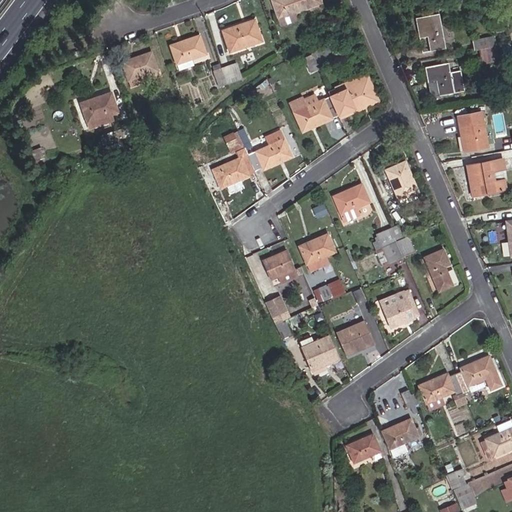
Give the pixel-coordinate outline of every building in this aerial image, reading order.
[(294,12),(321,2),(319,0),(271,0),(280,24),(296,18),(294,12)] [(511,0),(503,0),(505,10),(511,8),(511,0)] [(431,51),(446,48),(439,14),(415,19),(419,39),(427,37),(431,51)] [(230,51),(261,40),(254,19),(223,30),(230,51)] [(192,58),(206,53),(200,35),(171,46),(179,70),(194,65),(192,58)] [(479,50),(496,46),(495,37),(472,41),(474,51),(479,50)] [(325,66),(338,58),(328,43),(315,51),(325,66)] [(481,65),(499,61),(496,46),(479,50),(481,65)] [(131,87),(160,76),(151,52),(122,62),(131,87)] [(311,72),(318,69),(311,54),(304,58),(311,72)] [(214,71),(222,68),(220,62),(212,65),(214,71)] [(228,84),(242,79),(236,63),(222,68),(228,84)] [(430,98),(464,91),(461,70),(450,72),(448,63),(424,68),(430,98)] [(219,87),(228,84),(222,68),(214,71),(219,87)] [(355,108),(354,105),(371,98),(365,85),(338,97),(335,88),(328,91),(331,97),(339,115),(355,108)] [(113,120),(111,114),(118,112),(111,92),(80,103),(89,128),(113,120)] [(303,131),(339,115),(331,97),(306,107),(302,98),(290,103),(303,131)] [(185,121),(186,121),(182,109),(179,101),(172,103),(173,106),(166,109),(169,119),(176,116),(180,126),(185,124),(185,121)] [(186,121),(194,118),(190,107),(182,109),(186,121)] [(464,152),(488,147),(481,111),(458,116),(464,152)] [(123,137),(136,132),(133,121),(119,126),(123,137)] [(103,145),(120,139),(117,130),(100,136),(103,145)] [(252,143),(244,147),(247,154),(255,171),(263,167),(264,169),(280,162),(278,159),(282,158),(283,161),(291,157),(280,131),(266,137),(270,145),(256,151),(252,143)] [(34,158),(44,154),(41,148),(26,153),(32,168),(37,166),(34,158)] [(247,154),(213,169),(221,188),(227,185),(230,193),(234,191),(239,189),(243,187),(240,180),(249,176),(248,174),(255,171),(247,154)] [(473,196),(506,190),(500,159),(467,165),(473,196)] [(399,200),(418,192),(405,162),(386,170),(399,200)] [(355,207),(369,202),(362,184),(334,196),(344,221),(358,215),(355,207)] [(397,241),(404,238),(398,225),(391,227),(397,241)] [(375,250),(397,241),(391,227),(377,233),(380,240),(373,243),(375,250)] [(310,272),(330,264),(326,255),(335,252),(328,234),(299,246),(310,272)] [(404,256),(415,252),(409,236),(404,238),(397,241),(404,256)] [(382,266),(404,256),(397,241),(375,250),(382,266)] [(444,266),(449,264),(443,250),(425,257),(439,291),(452,285),(444,266)] [(297,277),(286,251),(264,261),(272,280),(280,276),(284,283),(297,277)] [(332,299),(346,293),(341,280),(327,286),(331,297),(332,299)] [(318,302),(331,297),(327,286),(314,291),(318,302)] [(358,305),(367,301),(361,288),(353,291),(358,305)] [(282,297),(268,304),(274,317),(288,311),(282,297)] [(412,317),(417,314),(410,297),(405,300),(404,298),(384,307),(392,327),(412,318),(412,317)] [(282,338),(292,334),(285,319),(275,324),(282,338)] [(346,355),(374,343),(364,321),(337,333),(346,355)] [(311,368),(339,356),(331,337),(315,344),(311,336),(300,341),(311,368)] [(460,371),(455,374),(463,393),(470,390),(470,392),(485,386),(483,379),(486,378),(491,390),(501,386),(489,356),(472,363),(473,366),(469,368),(468,365),(459,369),(460,371)] [(427,382),(418,386),(429,410),(443,404),(440,397),(454,391),(460,405),(467,402),(463,393),(455,374),(449,376),(448,374),(431,381),(432,383),(428,385),(427,382)] [(413,414),(418,412),(408,390),(400,393),(407,408),(410,407),(413,414)] [(410,419),(383,431),(394,458),(408,452),(404,443),(418,437),(410,419)] [(493,457),(511,448),(511,422),(511,420),(497,426),(500,433),(486,439),(490,449),(486,450),(488,457),(493,456),(493,457)] [(373,435),(347,446),(354,462),(372,455),(374,461),(382,457),(373,435)] [(447,475),(450,481),(466,474),(463,468),(447,475)] [(453,489),(466,484),(463,477),(450,483),(453,489)] [(461,508),(476,502),(469,484),(453,490),(461,508)]
